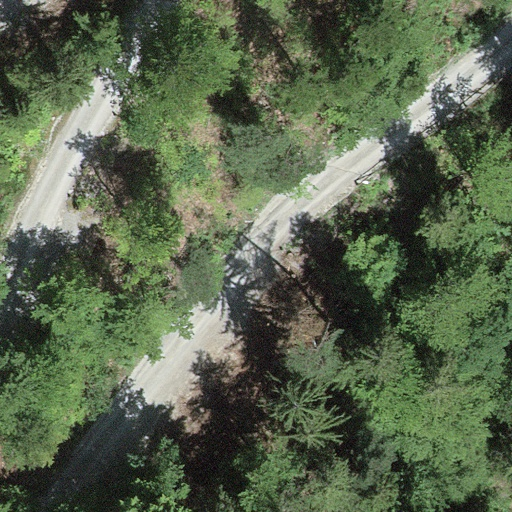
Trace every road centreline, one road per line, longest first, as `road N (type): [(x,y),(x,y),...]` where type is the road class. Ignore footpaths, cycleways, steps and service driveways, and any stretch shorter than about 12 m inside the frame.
road 1 (unclassified): [(511,36),(328,173),(264,231),(42,511)]
road 2 (unclassified): [(0,308),(72,135),(157,0)]
